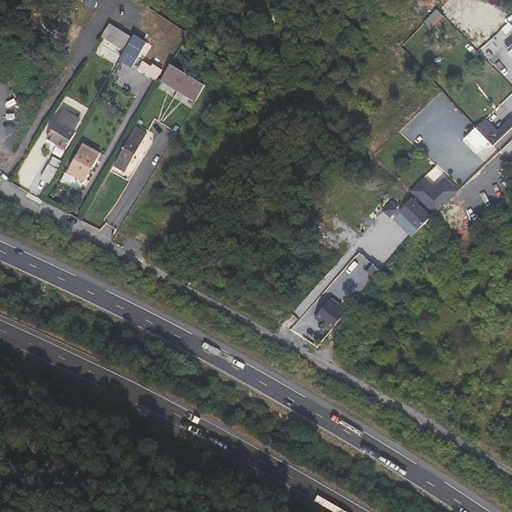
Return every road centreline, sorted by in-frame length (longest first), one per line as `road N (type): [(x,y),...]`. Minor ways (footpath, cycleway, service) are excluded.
road 1 (unclassified): [(511,474),(2,181)]
road 2 (trunk): [(475,511),(257,379),(0,249)]
road 3 (trunk): [(0,328),(351,511)]
